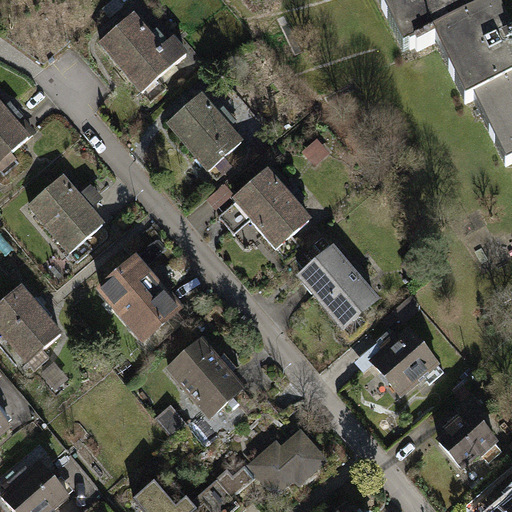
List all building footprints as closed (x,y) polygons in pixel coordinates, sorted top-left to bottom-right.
[(372,0),(397,49),(407,44),(411,51),(428,43),(458,104),(469,99),(502,166),(511,161),(511,163),(511,49),(510,45),(511,44),(511,41),(509,35),(505,37),(489,5),(459,19),(449,0),(372,0)] [(127,14),(91,43),(132,93),(179,54),(167,39),(156,49),(127,14)] [(195,97),(161,126),(203,174),(236,146),(195,97)] [(0,112),(0,172),(11,162),(5,156),(23,139),(0,112)] [(303,221),(261,174),(226,206),(268,253),(303,221)] [(56,178),(17,211),(59,259),(98,226),(85,211),(96,201),(85,188),(73,198),(56,178)] [(372,304),(328,250),(291,281),(335,334),(372,304)] [(144,284),(128,266),(95,295),(137,343),(170,314),(157,298),(163,293),(150,279),(144,284)] [(27,304),(13,288),(0,299),(0,348),(17,368),(54,335),(42,321),(46,317),(31,300),(27,304)] [(436,370),(406,334),(364,371),(394,406),(436,370)] [(212,363),(194,342),(158,373),(202,423),(238,392),(224,377),(230,371),(218,358),(212,363)] [(46,375),(58,390),(71,379),(59,364),(46,375)] [(468,417),(431,445),(454,475),(491,447),(468,417)] [(264,423),(229,453),(267,498),(302,469),(264,423)] [(46,460),(2,497),(13,511),(49,511),(73,493),(46,460)] [(202,511),(163,468),(128,499),(139,511),(202,511)] [(502,505),(493,511),(511,511),(511,485),(496,498),(502,505)]
